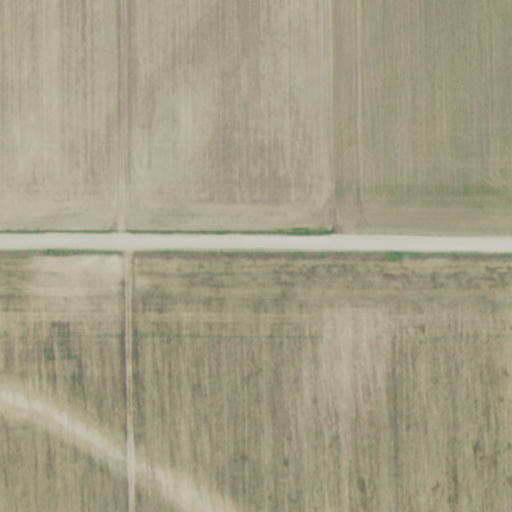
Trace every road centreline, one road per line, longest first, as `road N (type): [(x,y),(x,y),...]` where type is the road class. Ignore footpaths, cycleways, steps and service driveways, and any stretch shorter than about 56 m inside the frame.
road 1 (track): [(134,511),(125,0)]
road 2 (tertiary): [(511,244),(0,242)]
